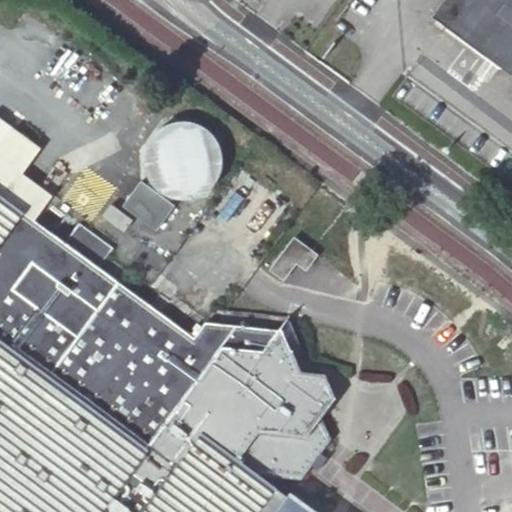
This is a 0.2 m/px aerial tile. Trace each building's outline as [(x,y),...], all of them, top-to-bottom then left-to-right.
[(511,0),(442,0),(432,15),(511,73),(511,0)] [(0,119),(0,157),(21,173),(39,149),(0,119)] [(170,122),(161,126),(151,135),(144,148),(143,163),(148,179),(158,189),(171,195),(187,196),(199,192),(211,181),(217,167),(217,150),(212,138),(201,127),(188,122),(170,122)] [(0,195),(3,197),(17,178),(21,173),(0,157),(0,195)] [(17,178),(3,197),(32,219),(47,200),(17,178)] [(174,203),(140,179),(122,204),(156,228),(174,203)] [(0,511),(274,511),(283,502),(264,488),(269,482),(260,475),(303,480),(313,466),(323,454),(334,439),(323,416),(336,398),(324,374),(300,371),(291,349),(290,351),(280,328),(277,330),(205,321),(193,337),(98,267),(113,248),(78,223),(64,242),(32,219),(3,197),(0,195),(0,511)] [(130,218),(110,203),(101,214),(122,229),(130,218)] [(270,269),(282,278),(295,262),(305,268),(316,255),(294,238),(270,269)] [(323,454),(313,466),(320,471),(329,459),(323,454)] [(327,511),(294,486),(283,502),(274,511),(327,511)]
